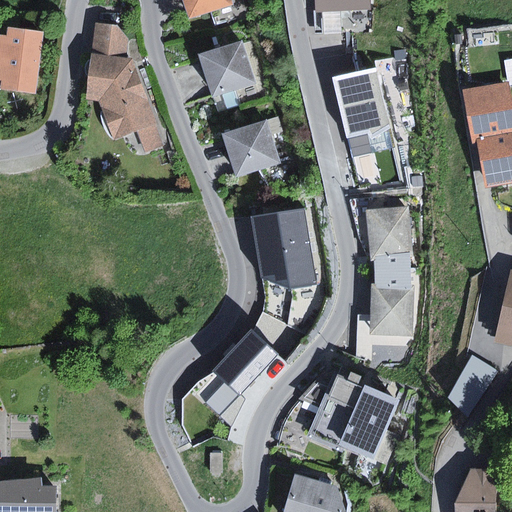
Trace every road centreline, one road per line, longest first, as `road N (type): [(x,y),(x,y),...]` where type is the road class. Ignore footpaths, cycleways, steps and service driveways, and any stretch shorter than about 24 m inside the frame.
road 1 (residential): [(150,0),(156,57),(237,278),(226,320),(163,373),(157,392),(157,428),(197,511)]
road 2 (residential): [(236,511),(249,505),(256,486),(260,423),(326,340),(349,283),(293,0)]
road 3 (residential): [(0,151),(44,140),(57,124),(79,0)]
